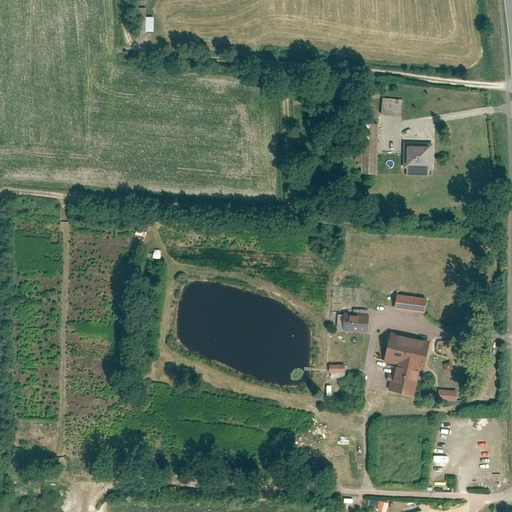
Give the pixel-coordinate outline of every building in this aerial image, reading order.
[(144,33),(143,7),(134,8),(134,33),(144,33)] [(378,112),(397,116),(400,100),(380,97),(378,112)] [(372,170),(374,115),(358,115),(356,169),(372,170)] [(427,132),(403,132),(402,182),(438,182),(439,162),(426,161),(427,132)] [(401,179),(372,179),(372,192),(401,192),(401,179)] [(424,311),(426,295),(396,291),(396,309),(424,311)] [(368,314),(343,311),(341,330),(367,332),(368,314)] [(426,333),(385,325),(379,355),(389,356),(383,387),(409,392),(415,363),(420,364),(426,333)] [(342,372),(341,363),(325,364),(325,373),(342,372)] [(453,400),(454,389),(434,389),(434,399),(453,400)] [(350,497),(350,507),(360,507),(360,497),(350,497)] [(367,499),(366,505),(375,507),(376,500),(367,499)] [(384,511),(387,502),(377,500),(375,509),(384,511)]
